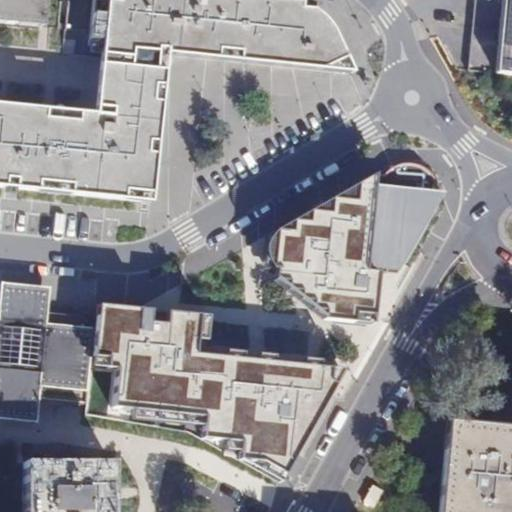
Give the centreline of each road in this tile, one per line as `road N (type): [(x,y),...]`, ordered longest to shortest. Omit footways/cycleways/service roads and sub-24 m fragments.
road 1 (residential): [(0,242),(133,257),(189,236),(411,97)]
road 2 (residential): [(409,333),(310,511)]
road 3 (residential): [(145,511),(134,455),(108,436),(0,436)]
road 4 (residential): [(474,230),(448,248),(409,333)]
road 5 (residential): [(496,185),(411,97)]
